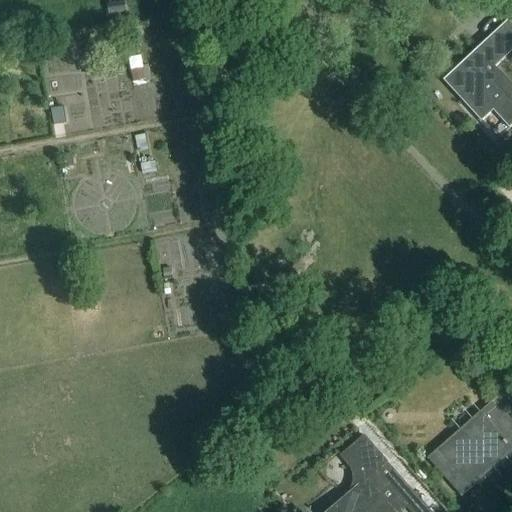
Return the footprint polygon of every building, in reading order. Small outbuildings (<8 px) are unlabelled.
[(479,48),(443,81),(480,122),(492,111),(509,129),(511,126),(511,85),(495,67),(511,51),(511,25),(508,21),(479,48)] [(121,33),(111,35),(112,42),(122,41),(121,33)] [(44,50),(51,93),(58,92),(54,67),(61,66),(58,48),(44,50)] [(143,76),(135,78),(137,86),(145,84),(143,76)] [(145,136),(135,138),(139,157),(149,155),(145,136)] [(63,156),(65,168),(73,166),(71,154),(63,156)] [(60,265),(65,289),(77,287),(72,263),(60,265)] [(172,270),(163,271),(165,282),(174,281),(172,270)] [(511,404),(503,394),(437,452),(427,461),(461,499),(511,454),(511,450),(506,444),(511,439),(511,404)] [(393,511),(387,504),(408,486),(365,437),(343,457),(366,483),(332,511),(393,511)]
